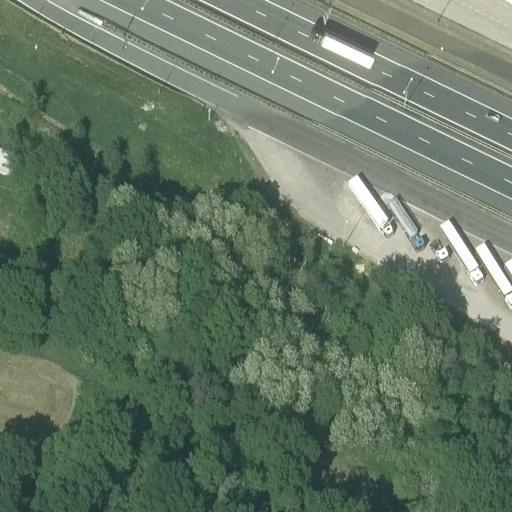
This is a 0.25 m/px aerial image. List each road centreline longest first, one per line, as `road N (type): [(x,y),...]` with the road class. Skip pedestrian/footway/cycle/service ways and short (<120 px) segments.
road 1 (motorway): [(132,0),(511,184)]
road 2 (unclassified): [(52,511),(96,455),(153,415),(192,409),(223,415),(252,435),(299,511)]
road 3 (motorway): [(511,136),(231,0)]
road 4 (motorway): [(34,0),(233,105)]
